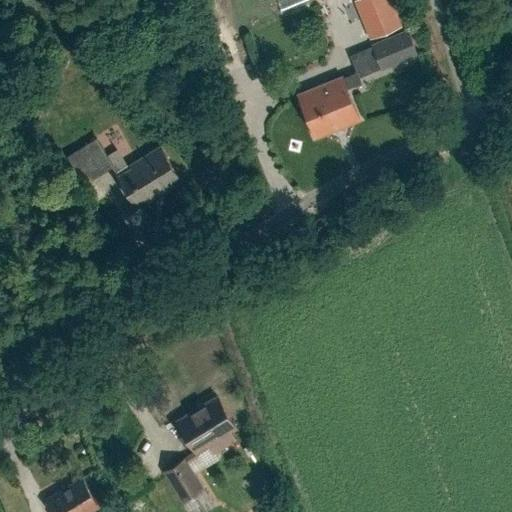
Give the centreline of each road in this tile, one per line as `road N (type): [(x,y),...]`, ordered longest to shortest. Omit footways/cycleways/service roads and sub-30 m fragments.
road 1 (residential): [(511,103),(355,177),(0,436)]
road 2 (track): [(474,120),(430,0)]
